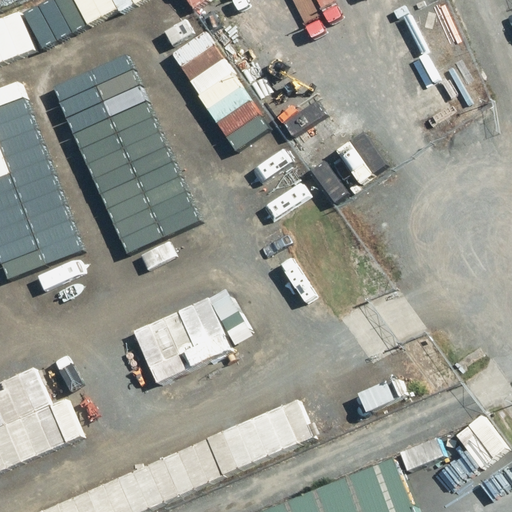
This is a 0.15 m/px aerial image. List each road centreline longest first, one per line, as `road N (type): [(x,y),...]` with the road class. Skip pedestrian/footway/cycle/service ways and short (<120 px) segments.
road 1 (unknown): [(287,375),(1,511)]
road 2 (unknown): [(0,346),(201,269),(221,269),(239,282),(258,318)]
road 3 (unknown): [(478,276),(341,68)]
road 4 (unknown): [(478,276),(287,375)]
